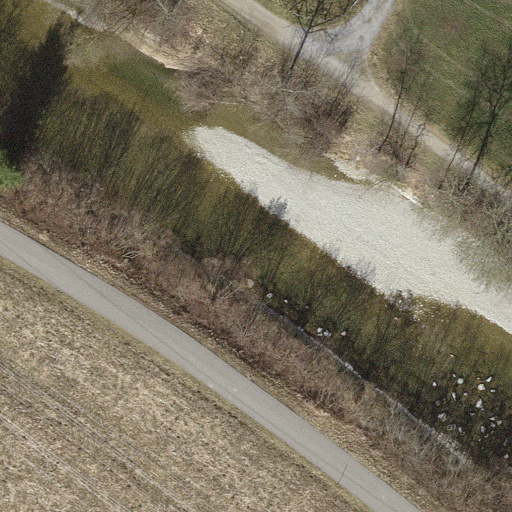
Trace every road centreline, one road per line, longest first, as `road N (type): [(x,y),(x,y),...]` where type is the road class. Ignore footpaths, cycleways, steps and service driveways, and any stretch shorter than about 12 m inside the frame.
road 1 (track): [(391,511),(50,274),(0,249)]
road 2 (track): [(511,209),(227,0)]
